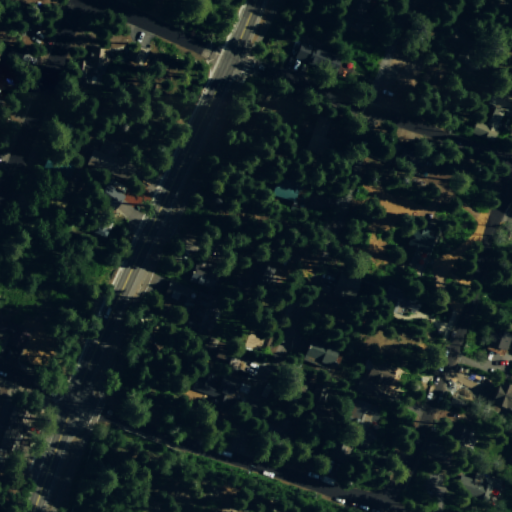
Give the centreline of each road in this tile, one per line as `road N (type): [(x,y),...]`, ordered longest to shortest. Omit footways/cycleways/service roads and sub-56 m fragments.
road 1 (primary): [(36,511),(99,343),(253,0)]
road 2 (residential): [(232,456),(401,0)]
road 3 (residential): [(78,2),(108,6),(501,173)]
road 4 (residential): [(0,367),(389,511)]
road 5 (residential): [(381,509),(456,343),(511,149)]
road 6 (residential): [(0,183),(78,2)]
